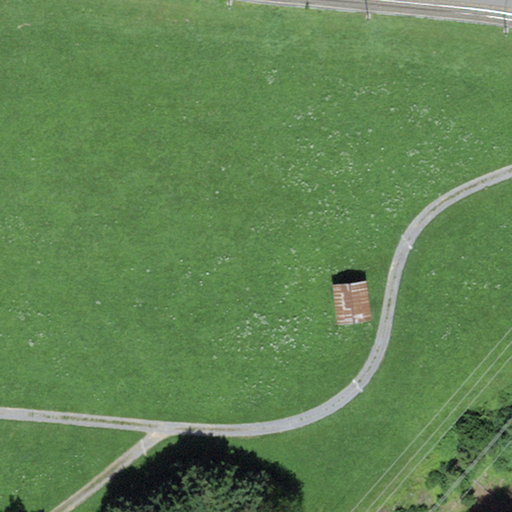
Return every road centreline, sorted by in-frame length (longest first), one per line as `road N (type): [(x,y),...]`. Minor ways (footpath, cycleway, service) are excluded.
road 1 (track): [(511,171),(454,196),(414,229),(379,349),(357,385),(330,407),(285,427),(236,432),(0,413)]
road 2 (track): [(168,427),(55,511)]
